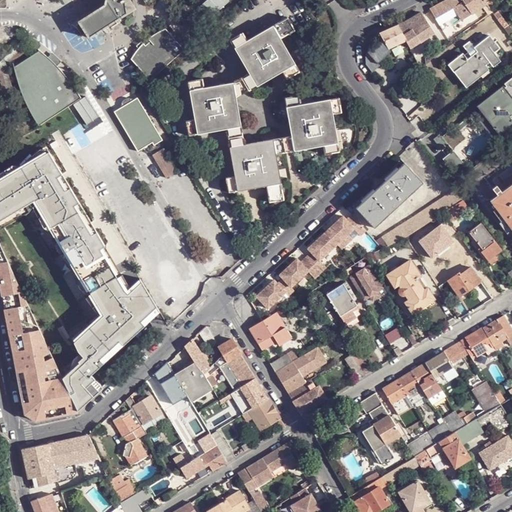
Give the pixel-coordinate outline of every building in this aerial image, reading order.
[(105,0),(104,5),(79,22),(80,24),(86,33),(89,37),(134,8),(128,0),(105,0)] [(210,15),(229,0),(203,0),(200,2),(210,15)] [(448,0),(447,0),(430,10),(436,18),(454,9),(448,0)] [(462,0),(448,0),(454,9),(462,20),(472,14),(462,0)] [(482,0),(462,0),(472,14),(483,7),(486,5),(484,2),(482,0)] [(398,27),(405,42),(411,49),(435,32),(423,14),(408,23),(398,27)] [(284,17),(270,25),(277,37),(291,28),(284,17)] [(498,20),(505,28),(509,26),(502,18),(498,20)] [(86,33),(80,24),(76,27),(82,36),(86,33)] [(247,73),(254,84),(254,85),(279,69),(291,62),(292,62),(277,37),(270,25),(269,24),(244,39),(231,47),(247,73)] [(398,27),(380,34),(385,42),(388,49),(405,42),(398,27)] [(131,59),(151,80),(185,50),(165,29),(160,32),(154,34),(150,37),(145,41),(140,46),(136,52),(131,59)] [(227,39),(231,47),(244,39),(240,32),(227,39)] [(496,46),(486,34),(471,46),(469,43),(470,42),(469,41),(468,42),(467,39),(460,44),(468,54),(465,57),(460,51),(445,63),(463,86),(486,68),(482,63),(487,60),(491,65),(498,59),(491,51),(496,46)] [(39,50),(15,67),(14,71),(13,80),(14,88),(15,93),(19,103),(24,113),(28,117),(35,123),(39,125),(82,98),(74,85),(64,73),(48,58),(44,53),(39,50)] [(291,62),(279,69),(284,77),(295,70),(291,62)] [(239,77),(246,89),(254,84),(247,73),(239,77)] [(501,86),(477,106),(485,115),(493,125),(492,125),(499,134),(511,123),(511,73),(502,82),(504,85),(502,87),(501,86)] [(413,75),(404,83),(412,93),(422,86),(413,75)] [(230,82),(233,96),(246,89),(239,77),(230,82)] [(185,82),(187,90),(202,87),(200,79),(185,82)] [(195,133),(225,127),(238,125),(239,125),(233,96),(230,82),(202,87),(187,90),(192,119),(195,133)] [(283,97),(285,106),(297,103),(296,94),(283,97)] [(336,96),(327,98),(330,111),(338,110),(336,96)] [(163,140),(138,97),(131,101),(125,105),(115,111),(138,151),(153,142),(154,145),(163,140)] [(289,135),(292,148),(292,149),(322,143),(335,140),(330,111),(327,98),(327,97),(297,103),(285,106),(284,106),(289,135)] [(493,125),(485,115),(478,120),(493,139),(499,134),(492,125),(493,125)] [(467,116),(456,126),(461,132),(472,122),(467,116)] [(187,134),(195,133),(192,119),(184,121),(187,134)] [(225,127),(226,137),(239,134),(238,125),(225,127)] [(226,137),(228,146),(241,143),(239,134),(226,137)] [(281,137),(283,150),(292,148),(289,135),(281,137)] [(442,136),(435,142),(442,150),(448,144),(442,136)] [(241,143),(228,146),(227,147),(233,176),(224,177),(227,192),(235,190),(264,184),(267,200),(282,197),(279,181),(274,152),(271,138),(270,137),(241,143)] [(271,138),(274,152),(283,150),(281,137),(271,138)] [(335,140),(322,143),(323,151),(337,149),(335,140)] [(167,161),(171,159),(165,147),(152,155),(166,177),(178,170),(177,168),(174,170),(172,166),(171,167),(167,161)] [(62,378),(78,410),(99,391),(87,378),(158,311),(136,274),(126,283),(118,269),(113,272),(97,245),(101,242),(45,149),(0,175),(0,220),(34,200),(103,315),(73,342),(77,351),(83,356),(78,361),(79,362),(62,378)] [(453,171),(463,162),(453,150),(442,159),(453,171)] [(356,209),(374,228),(423,183),(405,164),(356,209)] [(503,218),(511,230),(511,187),(491,203),(503,218)] [(442,212),(462,200),(454,190),(414,217),(419,224),(420,226),(442,212)] [(470,209),(463,199),(462,200),(442,212),(451,224),(470,209)] [(495,208),(491,211),(499,221),(503,218),(495,208)] [(344,216),(326,233),(338,244),(342,249),(353,239),(349,234),(355,229),(361,236),(367,231),(352,215),(347,220),(344,216)] [(441,215),(435,220),(443,230),(449,224),(441,215)] [(419,224),(414,217),(397,227),(402,235),(419,224)] [(488,261),(502,250),(481,224),(469,233),(477,242),(475,244),(488,261)] [(388,244),(402,235),(397,227),(382,237),(385,242),(386,242),(388,244)] [(312,252),(307,257),(321,273),(327,268),(320,260),(338,244),(326,233),(309,249),(312,252)] [(0,287),(25,414),(35,421),(77,412),(78,412),(78,410),(62,378),(0,246),(0,287)] [(511,262),(506,255),(502,258),(497,262),(511,281),(511,262)] [(298,259),(280,275),(283,279),(291,287),(309,271),(315,278),(321,273),(307,257),(301,262),(298,259)] [(413,312),(434,298),(435,298),(428,287),(424,289),(416,278),(421,275),(410,259),(387,274),(394,286),(399,283),(400,286),(399,288),(398,291),(400,293),(402,295),(405,294),(408,299),(405,301),(412,313),(413,312)] [(371,263),(349,277),(364,301),(385,287),(371,263)] [(448,279),(458,294),(469,286),(471,288),(481,281),(470,267),(460,274),(459,272),(448,279)] [(275,280),(257,296),(268,308),(285,292),(288,296),(294,290),(291,287),(283,279),(278,284),(275,280)] [(358,306),(343,283),(327,293),(346,325),(357,319),(351,310),(358,306)] [(469,286),(458,294),(459,296),(463,293),(467,291),(471,288),(469,286)] [(437,303),(434,298),(413,312),(416,316),(437,303)] [(262,321),(249,328),(259,343),(286,328),(276,313),(262,321)] [(493,321),(483,327),(494,346),(506,338),(511,345),(511,344),(511,329),(503,315),(493,321)] [(207,346),(216,341),(215,339),(207,325),(203,329),(199,333),(207,346)] [(472,334),(461,341),(466,349),(470,355),(474,353),(476,356),(485,351),(488,356),(497,351),(494,346),(483,327),(472,334)] [(286,328),(259,343),(262,350),(274,343),(275,346),(278,347),(292,338),(286,328)] [(419,343),(413,335),(408,338),(413,346),(419,343)] [(223,354),(227,361),(229,361),(241,353),(232,338),(219,346),(223,354)] [(188,350),(197,362),(202,369),(208,364),(209,363),(193,339),(185,346),(188,350)] [(466,349),(461,341),(454,345),(459,353),(466,349)] [(317,346),(298,358),(297,358),(293,361),(302,376),(326,361),(317,346)] [(360,350),(352,354),(359,365),(366,361),(360,350)] [(453,367),(444,351),(435,356),(426,362),(435,378),(437,377),(449,370),(453,367)] [(244,385),(256,377),(248,365),(241,353),(229,361),(230,364),(244,385)] [(271,363),(275,371),(288,364),(292,361),(293,361),(291,359),(288,353),(271,363)] [(216,361),(220,367),(224,363),(227,361),(223,354),(216,361)] [(359,365),(352,354),(349,356),(345,359),(352,369),(359,365)] [(174,357),(169,360),(173,369),(179,367),(174,357)] [(156,373),(154,374),(168,398),(183,388),(179,380),(177,377),(175,374),(171,367),(170,366),(167,361),(156,373)] [(220,367),(235,390),(237,389),(239,388),(240,387),(244,385),(230,364),(229,361),(227,361),(224,363),(220,367)] [(292,361),(288,364),(301,385),(305,383),(306,382),(302,376),(293,361),(292,361)] [(366,361),(359,365),(366,375),(373,371),(366,361)] [(179,380),(183,388),(190,398),(212,386),(207,378),(205,373),(202,369),(197,362),(175,374),(177,377),(179,380)] [(435,378),(426,362),(419,367),(411,371),(421,386),(435,378)] [(288,364),(275,371),(282,382),(288,392),(301,385),(288,364)] [(366,375),(359,365),(352,369),(359,379),(366,375)] [(421,386),(411,371),(404,375),(398,379),(407,395),(421,386)] [(207,378),(212,386),(212,387),(217,384),(212,374),(207,378)] [(249,403),(251,405),(267,395),(261,386),(256,377),(244,385),(240,387),(242,390),(249,403)] [(327,398),(323,392),(318,395),(315,389),(317,388),(312,378),(310,380),(305,383),(301,385),(288,392),(301,414),(320,403),(327,398)] [(428,397),(442,389),(437,380),(435,378),(421,386),(425,391),(428,397)] [(392,403),(407,395),(398,379),(390,384),(383,388),(390,400),(392,403)] [(500,405),(494,395),(486,381),(472,390),(484,410),(486,414),(500,405)] [(212,386),(190,398),(190,399),(192,402),(214,389),(212,387),(212,386)] [(317,388),(315,389),(318,395),(323,392),(320,386),(317,388)] [(410,400),(425,391),(421,386),(407,395),(410,400)] [(242,390),(236,394),(242,406),(249,403),(242,390)] [(220,399),(217,401),(219,404),(236,394),(233,391),(220,399)] [(414,406),(428,397),(425,391),(410,400),(414,406)] [(383,404),(376,392),(366,399),(360,403),(367,414),(369,412),(373,419),(376,417),(379,421),(389,415),(383,404)] [(494,395),(500,405),(501,405),(505,402),(498,392),(494,395)] [(251,405),(252,408),(269,398),(267,395),(251,405)] [(400,415),(414,406),(410,400),(407,395),(392,403),(400,415)] [(151,396),(136,405),(135,406),(137,410),(145,423),(162,413),(151,396)] [(131,397),(126,400),(132,409),(134,412),(137,410),(135,406),(136,405),(131,397)] [(250,410),(254,417),(261,429),(276,420),(280,418),(275,408),(269,398),(252,408),(250,410)] [(511,423),(501,405),(500,405),(486,414),(478,418),(477,419),(481,427),(490,421),(497,432),(509,425),(511,430),(511,423)] [(134,412),(132,409),(128,411),(136,425),(140,423),(134,412)] [(137,410),(134,412),(140,423),(142,426),(145,423),(137,410)] [(250,410),(243,414),(247,421),(254,417),(250,410)] [(136,425),(128,411),(114,420),(123,435),(131,430),(136,440),(139,439),(147,434),(146,432),(142,426),(140,423),(136,425)] [(467,416),(465,412),(464,411),(458,415),(460,419),(464,418),(467,416)] [(471,422),(476,420),(472,412),(468,415),(471,422)] [(145,423),(142,426),(146,432),(166,419),(162,413),(145,423)] [(386,444),(401,435),(389,415),(379,421),(369,427),(368,428),(380,447),(380,448),(386,444)] [(461,429),(468,425),(464,418),(460,419),(458,415),(445,423),(452,434),(455,433),(461,429)] [(369,427),(379,421),(376,417),(373,419),(367,423),(369,427)] [(280,418),(276,420),(282,429),(286,427),(280,418)] [(484,432),(481,427),(477,419),(476,420),(471,422),(468,425),(461,429),(455,433),(459,439),(462,445),(484,432)] [(440,442),(452,434),(445,423),(430,432),(436,444),(440,442)] [(374,451),(380,447),(368,428),(362,432),(374,451)] [(195,437),(197,440),(210,432),(209,429),(195,437)] [(217,429),(211,433),(217,443),(223,439),(217,429)] [(131,430),(123,435),(124,437),(127,435),(131,441),(127,443),(124,456),(130,457),(134,464),(148,456),(139,439),(136,440),(131,430)] [(195,441),(199,447),(203,454),(206,452),(210,449),(217,445),(217,443),(211,433),(210,432),(197,440),(195,441)] [(436,444),(430,432),(408,445),(413,455),(414,457),(415,457),(436,444)] [(459,439),(455,433),(452,434),(440,442),(443,448),(459,439)] [(55,468),(100,457),(88,435),(49,443),(55,468)] [(479,453),(489,470),(511,456),(511,442),(508,436),(479,453)] [(223,439),(217,443),(217,445),(224,456),(231,452),(223,439)] [(293,439),(286,444),(290,450),(297,446),(293,439)] [(470,458),(462,445),(459,439),(443,448),(445,450),(455,467),(470,458)] [(443,448),(440,442),(436,444),(415,457),(416,458),(418,462),(424,470),(426,469),(423,463),(445,450),(443,448)] [(55,468),(49,443),(22,449),(28,478),(38,477),(40,486),(58,481),(56,473),(55,468)] [(241,446),(244,452),(251,447),(248,443),(241,446)] [(251,465),(238,473),(242,479),(248,489),(249,491),(274,477),(271,472),(286,462),(290,468),(298,463),(290,450),(286,444),(251,465)] [(394,457),(386,444),(380,448),(380,447),(374,451),(382,465),(394,457)] [(206,452),(203,454),(199,456),(200,457),(199,457),(196,459),(195,459),(181,467),(187,478),(209,465),(213,471),(228,462),(224,456),(217,445),(210,449),(206,452)] [(191,453),(195,459),(196,459),(199,457),(200,457),(199,456),(203,454),(199,447),(191,453)] [(224,456),(228,462),(234,458),(231,452),(224,456)] [(413,459),(412,460),(409,461),(391,472),(383,476),(386,482),(416,465),(415,464),(413,459)] [(434,471),(428,461),(423,463),(429,474),(434,471)] [(377,474),(360,485),(363,489),(380,478),(377,474)] [(379,485),(386,482),(383,476),(380,478),(376,481),(379,485)] [(133,496),(134,495),(128,484),(122,487),(117,477),(111,480),(115,491),(116,492),(119,498),(121,503),(125,500),(133,496)] [(455,480),(461,496),(471,493),(465,477),(455,480)] [(398,492),(410,511),(419,511),(423,510),(433,505),(418,480),(398,492)] [(363,489),(351,496),(354,502),(363,497),(380,486),(379,485),(376,481),(363,489)] [(10,491),(8,484),(0,483),(0,495),(11,496),(10,491)] [(374,511),(390,503),(380,486),(363,497),(372,511),(374,511)] [(310,494),(306,488),(292,497),(296,503),(293,505),(296,511),(309,511),(319,506),(311,494),(310,494)] [(225,511),(245,511),(250,509),(239,491),(226,499),(231,509),(225,511)] [(59,511),(56,503),(55,501),(52,494),(32,501),(36,511),(59,511)] [(125,500),(121,503),(121,504),(125,511),(140,511),(133,496),(125,500)] [(372,511),(363,497),(354,502),(360,511),(372,511)] [(225,511),(231,509),(226,499),(218,504),(223,511),(225,511)] [(196,511),(191,502),(175,511),(174,511),(196,511)] [(390,503),(374,511),(391,511),(393,511),(390,503)]
